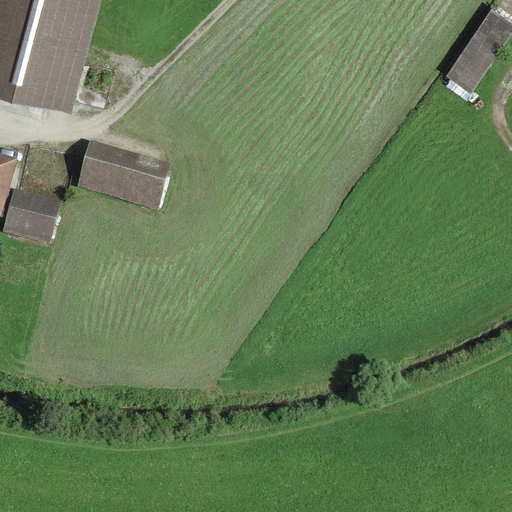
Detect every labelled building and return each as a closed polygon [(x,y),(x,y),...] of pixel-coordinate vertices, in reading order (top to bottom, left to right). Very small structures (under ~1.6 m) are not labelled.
[(99,0),(0,0),(0,89),(72,108),(99,0)] [(511,28),(489,12),(443,75),(466,92),(511,28)] [(171,167),(90,144),(77,189),(158,212),(171,167)] [(18,165),(0,160),(0,223),(1,223),(18,165)] [(62,204),(16,192),(4,235),(50,248),(62,204)]
